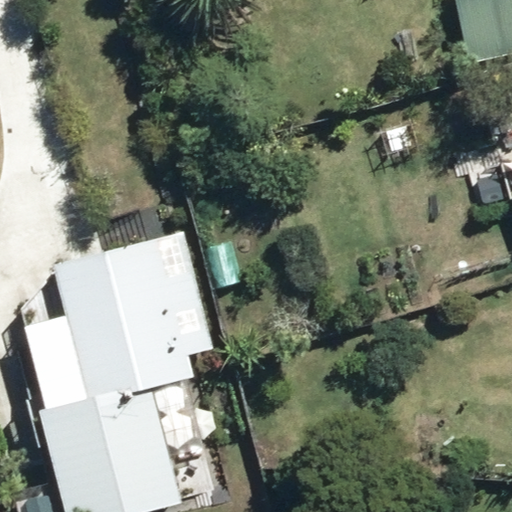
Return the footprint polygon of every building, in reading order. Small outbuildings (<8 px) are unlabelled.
[(511,0),(476,0),(490,57),(511,51),(511,0)] [(380,129),(388,153),(409,145),(401,122),(380,129)] [(284,134),(287,148),(310,141),(307,128),(284,134)] [(21,411),(49,511),(122,511),(171,498),(139,391),(184,378),(177,355),(204,346),(182,266),(154,273),(143,236),(31,268),(68,399),(21,411)] [(14,501),(16,511),(39,511),(35,496),(14,501)]
